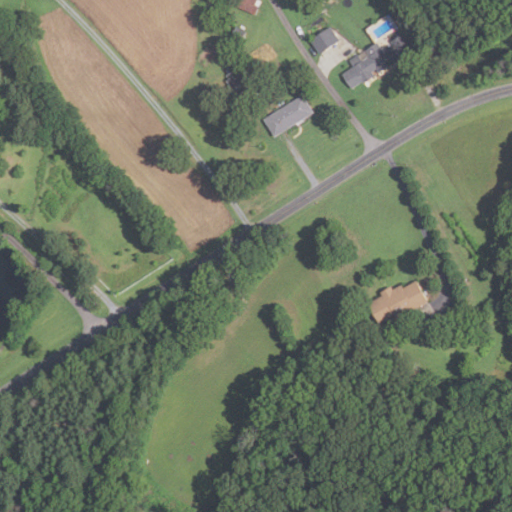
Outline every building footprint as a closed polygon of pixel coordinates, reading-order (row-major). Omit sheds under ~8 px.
[(255,15),(237,8),(240,0),(257,0),(260,1),(255,15)] [(319,53),(309,39),(329,25),(338,39),(319,53)] [(236,47),(226,40),(237,26),(246,32),(236,47)] [(340,74),(352,66),(349,60),(376,41),(380,47),(383,45),(385,49),(393,44),(390,41),(404,31),(414,47),(378,72),(376,68),(371,71),(374,75),(362,82),(361,81),(350,88),(340,74)] [(229,85),(225,81),(231,76),(234,79),(241,73),(250,82),(234,98),(226,89),(229,85)] [(274,135),(264,118),(302,95),(312,112),(274,135)] [(378,325),(367,304),(382,295),(379,291),(390,286),(392,289),(401,284),(402,288),(416,280),(427,301),(396,319),(394,316),(378,325)]
